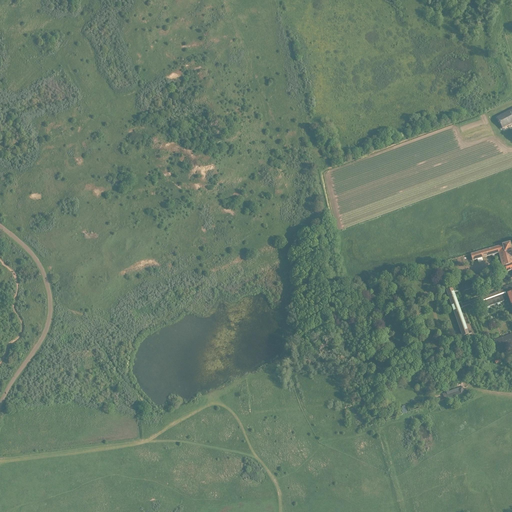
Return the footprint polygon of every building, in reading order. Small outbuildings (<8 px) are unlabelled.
[(511,108),(495,117),(501,128),(511,122),(511,108)] [(501,244),(469,253),(471,260),(477,259),(477,261),(482,260),(481,258),(497,254),(501,266),(504,265),(506,271),(511,269),(511,275),(509,277),(511,282),(511,281),(511,258),(511,254),(511,253),(511,250),(509,242),(501,244)] [(471,280),(458,284),(460,291),(473,287),(471,280)] [(448,289),(445,290),(461,336),(468,334),(471,333),(470,330),(467,331),(466,329),(459,308),(462,307),(469,304),(470,305),(471,305),(472,305),(473,304),(473,303),(473,302),(475,302),(477,306),(480,305),(482,308),(503,300),(501,294),(505,293),(504,291),(511,288),(511,289),(511,291),(510,291),(509,291),(508,291),(508,292),(508,293),(506,293),(511,307),(511,308),(511,323),(511,324),(511,333),(492,340),(495,348),(511,342),(511,283),(502,287),(503,289),(461,304),(460,302),(457,303),(452,288),(448,289)] [(488,354),(479,357),(482,366),(483,366),(484,368),(492,365),(491,363),(488,354)] [(445,392),(441,393),(444,399),(463,392),(462,386),(445,392)]
